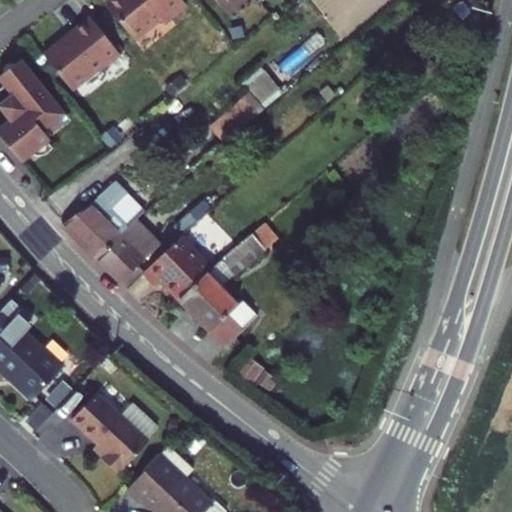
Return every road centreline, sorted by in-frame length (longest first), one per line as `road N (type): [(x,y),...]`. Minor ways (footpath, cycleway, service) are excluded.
road 1 (tertiary): [(0,191),(129,327),(358,511)]
road 2 (primary): [(511,104),(449,315),(360,511)]
road 3 (primary): [(397,511),(461,370),(511,207)]
